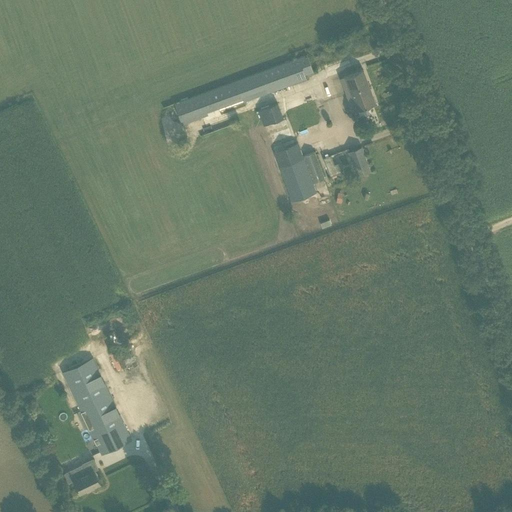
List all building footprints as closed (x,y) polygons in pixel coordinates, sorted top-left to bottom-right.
[(306,54),(174,103),(179,117),(180,120),(182,125),(203,118),(207,116),(205,110),(217,105),(219,111),(306,79),(305,75),(313,72),(306,54)] [(376,104),(363,70),(344,77),(350,92),(346,94),(353,113),(376,104)] [(263,125),(263,126),(283,118),(277,103),(257,111),(263,125)] [(349,152),(357,175),(369,171),(361,147),(349,152)] [(300,149),(275,158),(292,202),(316,192),(313,183),(325,179),(314,151),(302,156),(300,149)] [(330,176),(338,173),(334,165),(327,168),(330,176)] [(92,358),(62,372),(101,454),(131,440),(92,358)] [(100,484),(93,470),(98,468),(94,462),(66,475),(69,482),(73,480),(80,494),(100,484)]
